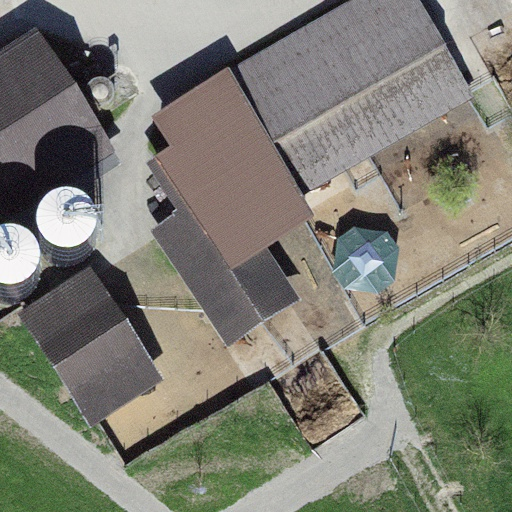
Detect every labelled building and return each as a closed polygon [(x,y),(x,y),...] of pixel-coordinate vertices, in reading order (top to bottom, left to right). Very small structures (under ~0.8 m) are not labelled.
[(475,98),(418,0),(356,0),(231,72),(302,197),(475,98)] [(0,226),(117,150),(38,31),(0,55),(0,226)] [(191,134),(267,247),(316,217),(302,197),(231,72),(227,68),(152,116),(171,147),(191,134)] [(149,231),(231,351),(304,302),(267,247),(191,134),(171,147),(148,163),(180,210),(149,231)] [(40,347),(110,301),(89,268),(18,316),(40,347)] [(164,382),(110,301),(40,347),(94,428),(164,382)]
